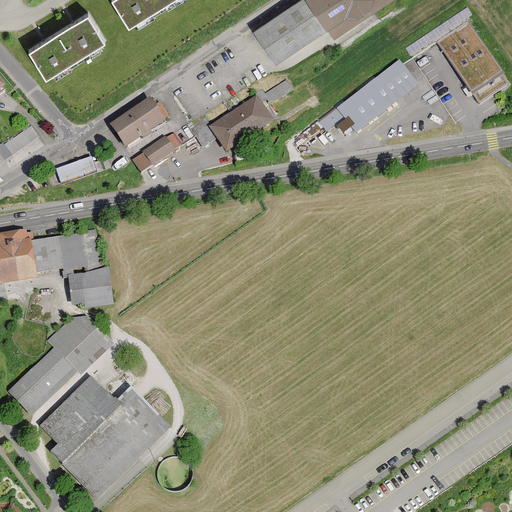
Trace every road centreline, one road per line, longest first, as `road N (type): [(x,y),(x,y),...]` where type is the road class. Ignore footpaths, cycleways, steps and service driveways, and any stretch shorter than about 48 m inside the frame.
road 1 (secondary): [(0,224),(511,138)]
road 2 (residential): [(282,0),(0,186)]
road 3 (residential): [(511,364),(303,511)]
